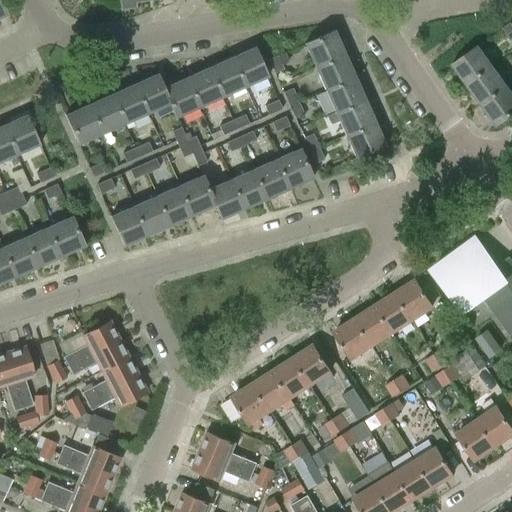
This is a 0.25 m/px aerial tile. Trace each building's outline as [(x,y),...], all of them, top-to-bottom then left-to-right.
[(118,0),(121,11),(137,9),(136,4),(149,2),(148,0),(118,0)] [(510,41),(511,39),(511,26),(510,23),(502,29),(510,41)] [(313,67),(342,54),(332,31),(303,44),(313,67)] [(466,86),(492,67),(478,46),(451,65),(466,86)] [(230,59),(243,88),(266,78),(253,48),(230,59)] [(283,53),(267,60),(273,74),(282,70),(280,66),(288,62),(283,53)] [(353,77),(342,54),(313,67),(323,90),(353,77)] [(243,88),(230,59),(207,69),(221,98),(243,88)] [(492,67),(466,86),(481,106),(507,87),(492,67)] [(207,69),(184,79),(198,108),(221,98),(207,69)] [(162,89),(162,88),(156,75),(133,85),(146,114),(169,104),(162,89)] [(323,90),(333,112),(333,113),(363,100),(353,77),(323,90)] [(184,79),(162,88),(162,89),(169,104),(175,118),(198,108),(184,79)] [(146,114),(133,85),(111,95),(124,124),(146,114)] [(511,114),(511,93),(507,87),(481,106),(495,126),(511,114)] [(291,90),(282,94),(288,106),(297,102),(291,90)] [(124,124),(111,95),(88,105),(101,135),(124,124)] [(333,113),(333,112),(324,116),(328,125),(337,122),(343,135),(373,122),(363,100),(333,113)] [(276,101),(263,107),(267,116),(280,110),(276,101)] [(297,102),(288,106),(288,107),(293,119),(303,115),(297,102)] [(101,135),(88,105),(64,116),(78,145),(101,135)] [(25,116),(2,126),(15,156),(38,145),(25,116)] [(243,116),(231,122),(235,131),(247,125),(243,116)] [(284,118),(270,124),(274,132),(288,126),(284,118)] [(231,122),(218,127),(222,136),(235,131),(231,122)] [(373,122),(343,135),(354,159),(383,146),(373,122)] [(2,126),(0,127),(0,162),(15,156),(2,126)] [(179,128),(170,132),(175,142),(176,145),(185,141),(179,128)] [(251,132),(238,138),(242,147),(255,141),(251,132)] [(311,135),(302,139),(308,152),(317,148),(311,135)] [(194,137),(185,141),(191,154),(200,150),(198,147),(194,137)] [(238,138),(225,144),(229,153),(242,147),(238,138)] [(185,141),(176,145),(178,149),(182,158),(191,154),(185,141)] [(146,143),(134,149),(138,158),(151,153),(146,143)] [(317,148),(308,152),(313,165),(322,161),(317,148)] [(134,149),(121,154),(125,164),(138,158),(134,149)] [(200,150),(191,154),(196,167),(205,163),(202,155),(200,150)] [(298,150),(275,160),(288,189),(311,179),(298,150)] [(154,160),(141,165),(145,175),(158,169),(154,160)] [(275,160),(253,170),(266,199),(288,189),(275,160)] [(101,162),(88,168),(92,177),(105,172),(101,162)] [(141,165),(128,171),(132,181),(145,175),(141,165)] [(48,168),(35,174),(39,184),(53,178),(48,168)] [(266,199),(253,170),(230,181),(243,210),(266,199)] [(207,191),(208,191),(201,176),(178,187),(191,216),(213,206),(214,206),(207,191)] [(109,180),(96,185),(100,195),(113,189),(109,180)] [(230,181),(208,191),(207,191),(214,206),(213,206),(219,220),(243,210),(230,181)] [(60,194),(56,185),(43,191),(47,200),(60,194)] [(178,187),(156,197),(169,226),(191,216),(178,187)] [(17,188),(4,193),(8,202),(21,197),(20,193),(17,188)] [(4,193),(0,195),(0,206),(8,202),(4,193)] [(21,197),(8,202),(12,211),(25,206),(23,200),(21,197)] [(156,197),(133,207),(147,236),(169,226),(156,197)] [(8,202),(0,206),(0,216),(12,211),(8,202)] [(147,236),(133,207),(110,217),(123,247),(147,236)] [(70,217),(47,228),(60,257),(83,247),(70,217)] [(60,257),(47,228),(25,238),(38,267),(60,257)] [(38,267),(25,238),(2,248),(15,277),(38,267)] [(511,265),(499,275),(475,240),(443,263),(441,260),(433,270),(437,282),(441,280),(463,311),(491,290),(511,319),(511,265)] [(0,284),(15,277),(2,248),(0,248),(0,284)] [(416,281),(394,295),(411,321),(432,307),(416,281)] [(411,321),(394,295),(374,308),(391,333),(411,321)] [(391,333),(374,308),(354,320),(371,346),(391,333)] [(371,346),(354,320),(334,334),(350,359),(351,359),(356,356),(371,346)] [(82,335),(87,344),(62,357),(67,367),(117,340),(107,321),(82,335)] [(487,331),(476,339),(489,358),(500,350),(487,331)] [(117,340),(67,367),(71,375),(96,362),(101,371),(126,357),(117,340)] [(313,346),(293,359),(310,385),(330,372),(313,346)] [(25,348),(5,354),(22,408),(32,405),(23,379),(34,375),(25,348)] [(484,367),(472,348),(449,362),(452,366),(459,378),(461,381),(484,367)] [(449,362),(442,351),(434,356),(441,367),(449,362)] [(22,408),(5,354),(0,355),(0,386),(4,385),(13,411),(22,408)] [(433,373),(441,367),(434,356),(426,361),(433,373)] [(101,371),(106,380),(81,393),(86,401),(135,375),(126,357),(101,371)] [(310,385),(293,359),(272,372),(289,399),(310,385)] [(56,361),(45,367),(50,376),(61,370),(56,361)] [(459,378),(452,366),(443,372),(451,383),(459,378)] [(61,370),(50,376),(55,384),(65,379),(61,370)] [(289,399),(272,372),(253,385),(270,411),(282,403),(286,410),(293,406),(289,399)] [(451,383),(443,372),(435,377),(442,387),(442,388),(451,383)] [(135,375),(86,401),(90,410),(115,397),(120,407),(145,393),(135,375)] [(402,376),(394,381),(401,393),(409,388),(402,376)] [(435,377),(424,383),(431,394),(442,387),(435,377)] [(394,381),(386,386),(393,398),(401,393),(394,381)] [(270,411),(253,385),(232,399),(249,425),(253,431),(263,425),(258,418),(270,411)] [(342,397),(354,418),(365,411),(352,391),(342,397)] [(47,415),(44,395),(33,397),(35,417),(47,415)] [(68,411),(79,405),(75,396),(64,402),(68,411)] [(488,414),(476,421),(494,446),(511,433),(511,431),(492,403),(484,408),(488,414)] [(391,404),(383,409),(390,421),(398,416),(391,404)] [(84,414),(79,405),(68,411),(70,415),(73,420),(84,414)] [(383,409),(374,414),(381,426),(390,421),(383,409)] [(37,424),(35,417),(34,413),(24,416),(28,427),(37,424)] [(73,420),(70,415),(62,420),(80,429),(84,428),(88,418),(91,416),(84,414),(73,420)] [(340,414),(331,420),(338,431),(347,426),(340,414)] [(88,418),(84,428),(106,436),(111,423),(92,415),(91,416),(88,418)] [(28,427),(24,416),(15,419),(19,430),(28,427)] [(331,420),(323,425),(330,436),(338,431),(331,420)] [(476,421),(456,435),(473,460),(494,446),(476,421)] [(439,429),(433,433),(442,446),(448,443),(439,429)] [(350,430),(341,435),(348,447),(357,441),(350,430)] [(208,432),(200,451),(253,473),(257,464),(231,453),(235,443),(208,432)] [(341,435),(332,440),(339,452),(348,447),(341,435)] [(44,438),(40,448),(51,452),(55,443),(44,438)] [(299,440),(288,447),(295,458),(306,451),(299,440)] [(58,455),(111,477),(119,457),(92,446),(88,457),(61,446),(58,455)] [(288,447),(276,453),(284,465),(291,460),(295,458),(288,447)] [(51,452),(40,448),(37,456),(48,460),(51,452)] [(316,467),(329,460),(328,459),(321,448),(309,455),(316,467)] [(415,461),(431,487),(452,475),(436,448),(415,461)] [(253,473),(200,451),(192,470),(219,481),(223,472),(249,482),(253,473)] [(323,479),(306,451),(295,458),(291,460),(308,487),(323,479)] [(111,477),(58,455),(54,464),(80,475),(76,484),(103,495),(111,477)] [(415,461),(395,473),(411,500),(431,487),(415,461)] [(389,463),(368,476),(375,486),(390,511),(391,511),(411,500),(395,473),(389,463)] [(263,467),(260,476),(270,480),(274,471),(263,467)] [(37,489),(40,480),(29,475),(25,484),(37,489)] [(270,480),(260,476),(256,485),(267,489),(270,480)] [(296,478),(288,483),(294,493),(302,489),(296,478)] [(96,511),(103,495),(76,484),(73,493),(47,482),(43,492),(91,511),(96,511)] [(288,483),(280,487),(286,498),(294,493),(288,483)] [(25,484),(22,493),(33,498),(37,489),(25,484)] [(390,511),(375,486),(353,499),(361,511),(390,511)] [(91,511),(43,492),(39,500),(65,511),(64,511),(91,511)] [(206,511),(210,503),(184,492),(176,511),(178,511),(206,511)] [(316,511),(306,495),(298,500),(304,511),(316,511)] [(273,496),(264,501),(271,511),(279,507),(273,496)] [(304,511),(298,500),(289,505),(293,511),(304,511)]
